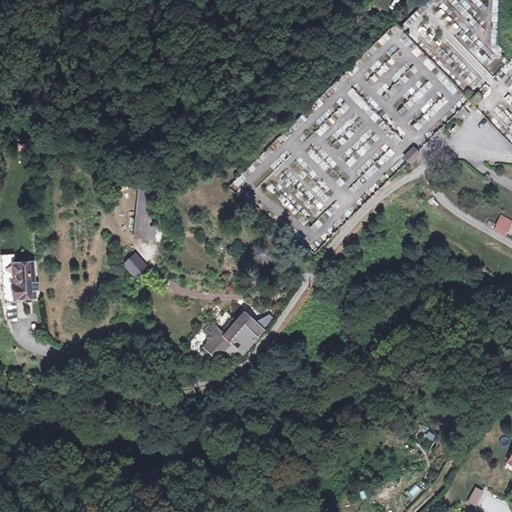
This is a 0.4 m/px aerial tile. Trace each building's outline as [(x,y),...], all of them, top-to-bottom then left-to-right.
[(442,73),(437,77),(452,94),(456,90),(442,73)] [(477,94),(469,101),(475,107),(482,99),(477,94)] [(423,153),(416,145),(405,156),(413,163),(423,153)] [(132,232),(145,235),(148,211),(137,209),(132,232)] [(493,229),(505,236),(511,222),(511,220),(501,214),(493,229)] [(2,297),(33,296),(31,261),(13,261),(13,253),(0,253),(2,297)] [(136,280),(149,267),(135,253),(122,266),(136,280)] [(245,312),(238,319),(245,325),(251,318),(245,312)] [(224,334),(220,330),(213,338),(204,348),(215,358),(225,347),(231,353),(238,346),(242,349),(258,332),(261,333),(263,331),(261,329),(262,327),(251,318),(245,325),(238,319),(224,334)] [(213,338),(220,330),(212,322),(204,331),(213,338)] [(415,484),(407,491),(413,497),(421,489),(415,484)] [(484,490),(477,487),(469,501),(475,504),(484,490)]
